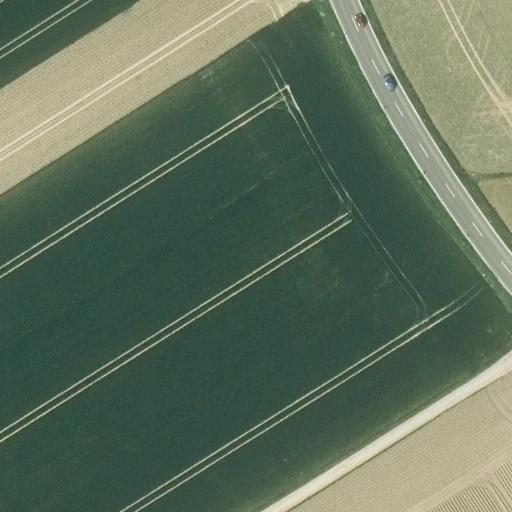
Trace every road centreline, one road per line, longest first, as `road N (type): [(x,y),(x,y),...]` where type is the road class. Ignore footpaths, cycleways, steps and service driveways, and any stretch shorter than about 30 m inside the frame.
road 1 (secondary): [(511,275),(416,142),(343,0)]
road 2 (track): [(278,511),(511,365)]
